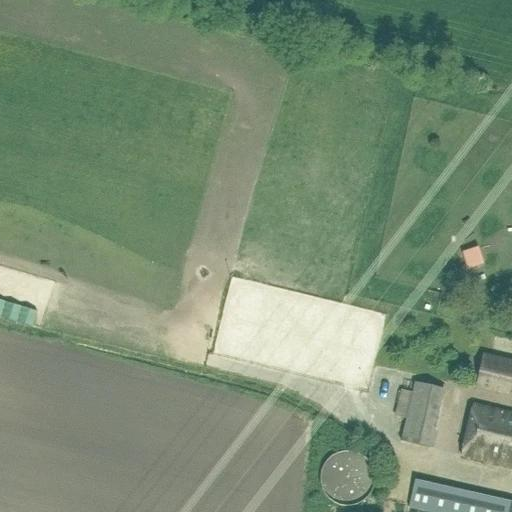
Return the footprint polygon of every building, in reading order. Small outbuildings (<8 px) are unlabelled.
[(378,382),(376,309),(264,312),(264,303),(250,303),(251,338),(241,338),(241,350),(226,350),(226,359),(295,357),(295,365),(334,364),(334,377),(347,377),(347,383),(378,382)] [(511,363),(499,360),(492,393),(511,397),(511,363)] [(446,391),(414,383),(400,442),(433,450),(437,432),(435,432),(443,394),(446,395),(446,391)] [(511,415),(472,406),(461,456),(511,467),(511,415)] [(373,486),(374,481),(374,477),(373,472),(371,467),(369,463),(365,460),(362,457),(357,454),(353,453),(348,452),(343,452),(338,453),(334,455),(330,458),(326,461),(323,465),(321,469),(319,473),(319,478),(319,483),(320,487),(321,492),(323,496),(326,499),(330,502),(334,505),(338,507),(342,508),(347,508),(352,507),(356,506),(360,504),(364,501),(367,498),(370,495),(372,490),(373,486)] [(408,507),(427,511),(507,511),(510,502),(414,481),(408,507)]
